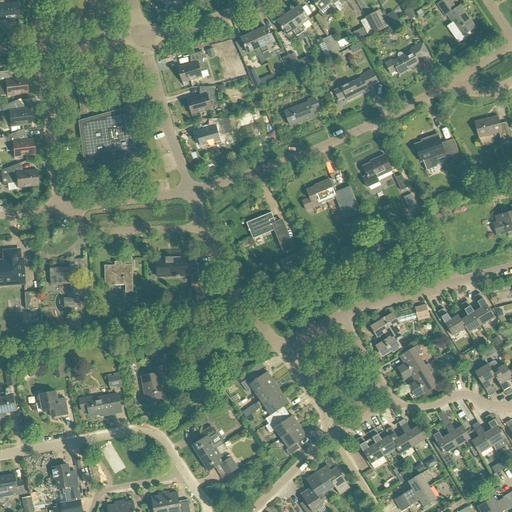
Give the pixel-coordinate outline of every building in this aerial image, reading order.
[(4,5),(2,0),(0,0),(0,20),(18,19),(17,4),(4,5)] [(336,16),(340,12),(329,0),(310,0),(321,11),(319,12),(325,19),(333,12),(336,16)] [(342,6),(340,4),(337,0),(329,0),(340,12),(343,10),(341,7),(342,6)] [(456,9),(452,3),(449,0),(442,0),(437,4),(442,10),(446,17),(448,16),(453,23),(448,27),(459,43),(471,35),(469,32),(475,28),(460,6),(456,9)] [(289,14),(302,34),(305,39),(310,35),(303,25),(310,21),(300,6),(289,14)] [(408,9),(404,12),(412,20),(416,17),(408,9)] [(302,34),(289,14),(277,22),(287,36),(293,31),(297,37),(302,34)] [(371,17),(367,19),(375,35),(380,32),(385,29),(376,14),(371,17)] [(360,22),(368,38),(375,35),(367,19),(360,22)] [(254,33),(267,62),(268,64),(273,62),(269,52),(266,46),(273,43),(266,27),(254,33)] [(267,62),(254,33),(241,39),(243,43),(237,46),(242,57),(256,51),(258,57),(261,64),(267,62)] [(328,37),(336,53),(342,50),(334,34),(328,37)] [(336,53),(328,37),(323,40),(328,51),(324,53),(327,58),(336,53)] [(429,54),(423,43),(411,50),(412,52),(393,62),(392,61),(385,64),(391,74),(397,71),(400,75),(419,64),(418,61),(429,54)] [(201,72),(208,70),(202,52),(191,56),(191,65),(179,68),(183,83),(203,77),(201,72)] [(288,56),(295,72),(300,70),(293,54),(288,56)] [(295,72),(288,56),(281,59),(288,75),(295,72)] [(261,87),(256,75),(253,70),(248,73),(255,89),(261,87)] [(378,82),(373,71),(361,76),(362,79),(342,88),(335,92),(339,101),(346,97),(348,101),(369,91),(367,88),(378,82)] [(0,95),(4,95),(4,97),(27,94),(25,79),(12,80),(9,72),(0,72),(0,95)] [(218,87),(220,94),(227,92),(225,85),(218,87)] [(217,102),(212,87),(200,88),(200,97),(188,100),(192,115),(212,109),(210,104),(217,102)] [(320,110),(315,98),(308,101),(309,103),(285,112),(290,126),(315,117),(313,112),(320,110)] [(16,111),(12,102),(1,107),(2,121),(9,120),(10,127),(30,125),(29,110),(16,111)] [(109,118),(84,125),(89,164),(88,164),(88,165),(117,161),(127,160),(144,158),(129,108),(106,115),(107,115),(109,115),(109,118)] [(251,115),(239,118),(242,126),(253,123),(251,115)] [(511,145),(511,144),(510,138),(507,123),(500,125),(498,117),(475,123),(479,138),(499,133),(503,147),(511,145)] [(233,132),(229,119),(209,120),(209,129),(197,133),(201,147),(221,141),(219,136),(233,132)] [(19,142),(16,133),(4,137),(6,152),(13,151),(13,158),(34,155),(32,140),(19,142)] [(420,160),(422,160),(427,171),(437,167),(439,163),(436,155),(443,152),(445,158),(458,154),(453,139),(441,144),(438,135),(426,139),(427,141),(415,145),(420,160)] [(379,183),(377,179),(392,171),(385,155),(375,160),(375,161),(363,167),(367,176),(362,178),(367,188),(379,183)] [(23,173),(19,164),(1,171),(2,185),(8,184),(9,190),(18,189),(18,188),(37,186),(36,171),(23,173)] [(402,175),(396,178),(402,191),(408,188),(402,175)] [(336,196),(330,180),(319,184),(320,186),(307,191),(310,199),(303,201),(307,211),(314,208),(313,205),(336,196)] [(472,193),(476,186),(467,181),(463,188),(472,193)] [(361,213),(359,209),(352,193),(350,187),(335,193),(336,196),(335,197),(336,198),(343,216),(344,220),(361,213)] [(511,211),(496,217),(497,222),(493,223),(497,236),(509,232),(510,235),(511,234),(511,211)] [(256,220),(247,224),(253,238),(256,236),(260,234),(261,236),(275,230),(284,252),(293,248),(292,244),(288,234),(282,221),(276,224),(272,213),(256,220)] [(36,237),(25,238),(25,249),(36,249),(36,237)] [(12,250),(12,252),(9,252),(10,262),(0,262),(0,280),(7,280),(7,285),(24,283),(24,278),(25,278),(24,276),(24,273),(21,273),(20,251),(17,252),(17,250),(12,250)] [(302,253),(288,258),(292,268),(306,263),(302,253)] [(199,273),(198,264),(187,264),(187,258),(173,258),(173,257),(166,257),(166,258),(157,259),(158,276),(176,276),(176,277),(179,277),(179,276),(188,276),(188,274),(192,273),(192,291),(196,291),(196,303),(207,303),(207,290),(203,290),(203,273),(199,273)] [(51,286),(52,286),(71,284),(72,298),(65,299),(65,309),(82,308),(82,304),(94,304),(93,285),(80,286),(79,272),(85,271),(85,259),(69,260),(69,268),(50,269),(51,286)] [(126,293),(133,293),(133,265),(132,265),(132,260),(125,260),(125,262),(115,262),(115,266),(105,266),(105,286),(126,285),(126,293)] [(25,293),(26,310),(39,309),(38,292),(25,293)] [(481,309),(474,313),(482,325),(495,317),(480,293),(474,297),(481,309)] [(468,316),(461,321),(466,328),(469,333),(482,325),(474,313),(467,301),(461,305),(468,316)] [(392,314),(392,315),(372,327),(377,335),(384,330),(390,339),(377,347),(382,355),(382,354),(383,356),(392,351),(393,353),(402,348),(398,341),(403,338),(396,326),(398,324),(399,325),(400,324),(400,323),(418,318),(418,321),(430,318),(426,305),(415,308),(415,309),(397,314),(397,313),(392,314)] [(461,321),(459,316),(451,320),(444,309),(438,312),(442,318),(446,324),(453,336),(466,328),(461,321)] [(399,368),(405,378),(429,364),(425,366),(418,354),(421,352),(418,346),(401,356),(406,364),(399,368)] [(156,350),(159,367),(154,368),(155,374),(141,377),(147,404),(166,400),(162,381),(170,380),(167,365),(173,364),(170,347),(156,350)] [(62,361),(55,362),(58,378),(65,377),(62,361)] [(494,362),(489,365),(493,372),(496,377),(496,378),(507,397),(511,393),(511,391),(506,381),(511,377),(511,375),(510,372),(506,365),(500,368),(496,362),(494,362)] [(457,363),(450,367),(456,377),(463,373),(457,363)] [(429,364),(405,378),(405,379),(412,375),(417,383),(410,386),(416,397),(425,392),(426,394),(438,386),(429,372),(432,370),(429,364)] [(493,372),(489,365),(488,365),(475,373),(490,397),(496,393),(489,382),(496,378),(496,377),(493,372)] [(14,367),(5,369),(9,387),(17,386),(14,367)] [(255,388),(259,394),(275,383),(268,372),(244,388),(248,393),(255,388)] [(120,375),(108,378),(110,389),(122,386),(120,375)] [(259,409),(264,406),(264,405),(282,393),(275,383),(259,394),(263,399),(255,404),(259,409)] [(58,400),(56,392),(40,395),(41,403),(37,404),(38,413),(51,410),(52,418),(55,418),(55,420),(61,419),(61,416),(68,415),(65,399),(58,400)] [(14,396),(5,398),(4,393),(0,393),(0,421),(5,420),(4,414),(17,411),(14,396)] [(266,419),(269,424),(279,418),(276,413),(289,404),(282,393),(264,405),(264,406),(271,416),(266,419)] [(122,413),(119,395),(94,399),(93,397),(80,400),(83,412),(89,411),(90,417),(105,414),(105,416),(122,413)] [(221,410),(227,413),(230,408),(225,404),(221,410)] [(255,404),(243,413),(246,418),(258,409),(255,404)] [(492,430),(485,434),(492,446),(505,438),(491,415),(485,418),(492,430)] [(276,430),(281,439),(300,426),(293,416),(282,423),(279,418),(269,424),(266,427),(270,434),(276,430)] [(398,423),(405,435),(406,435),(413,447),(426,439),(419,427),(411,431),(404,419),(398,423)] [(450,434),(457,447),(470,439),(463,426),(456,431),(448,419),(443,423),(450,434)] [(492,446),(485,434),(478,422),(472,426),(479,438),(472,442),(479,454),(492,446)] [(221,442),(215,446),(210,439),(217,435),(211,426),(195,436),(199,442),(192,446),(201,459),(223,445),(221,442)] [(300,426),(281,439),(289,449),(287,450),(290,455),(300,449),(297,444),(307,437),(300,426)] [(386,431),(389,436),(397,449),(396,449),(400,455),(413,447),(406,435),(405,435),(399,439),(391,427),(386,431)] [(430,431),(441,449),(438,451),(448,468),(455,463),(448,452),(457,447),(450,434),(443,439),(436,427),(430,431)] [(369,433),(373,438),(376,444),(377,444),(384,456),(396,449),(397,449),(389,436),(382,441),(375,429),(369,433)] [(373,438),(366,443),(362,437),(356,440),(371,464),(384,456),(377,444),(376,444),(373,438)] [(223,445),(201,459),(209,472),(215,468),(223,479),(239,469),(230,455),(223,459),(220,455),(227,450),(223,445)] [(511,463),(507,455),(500,458),(506,467),(511,463)] [(436,458),(426,463),(430,468),(439,463),(436,458)] [(59,489),(63,489),(64,494),(65,494),(67,502),(82,499),(81,494),(80,488),(79,485),(78,485),(76,472),(69,473),(68,465),(50,469),(52,481),(57,480),(59,488),(59,489)] [(336,468),(331,471),(327,465),(317,472),(329,491),(333,488),(335,487),(336,488),(341,495),(345,492),(350,489),(350,488),(336,468)] [(419,473),(420,473),(417,467),(412,470),(415,476),(419,473)] [(372,469),(364,473),(367,478),(374,474),(372,469)] [(403,472),(399,475),(396,469),(393,471),(401,484),(407,480),(403,472)] [(306,480),(312,488),(322,503),(327,500),(323,495),(329,491),(317,472),(306,480)] [(395,500),(398,506),(404,503),(429,487),(421,474),(408,482),(413,489),(400,497),(395,500)] [(0,478),(0,502),(3,502),(5,499),(5,498),(25,494),(23,482),(16,483),(15,476),(0,478)] [(484,476),(479,479),(485,488),(490,485),(484,476)] [(467,485),(469,488),(472,494),(481,488),(476,479),(467,485)] [(90,492),(86,493),(87,498),(92,497),(95,491),(94,488),(94,485),(88,485),(89,488),(90,492)] [(404,503),(398,506),(402,511),(420,501),(424,508),(437,500),(429,487),(404,503)] [(312,488),(306,492),(306,491),(301,495),(305,501),(300,504),(305,511),(314,511),(324,506),(322,503),(312,488)] [(480,511),(491,511),(506,503),(511,499),(511,491),(503,497),(504,498),(496,503),(493,498),(478,507),(480,511)] [(177,493),(165,495),(167,511),(191,511),(189,500),(179,502),(177,493)] [(167,511),(165,495),(152,498),(152,500),(149,501),(151,510),(148,510),(148,511),(167,511)] [(34,511),(32,496),(23,498),(25,511),(34,511)] [(83,511),(81,501),(62,504),(62,506),(53,508),(54,511),(83,511)] [(120,504),(122,511),(141,511),(140,511),(135,511),(133,501),(120,504)] [(502,511),(509,508),(506,503),(491,511),(502,511)]
